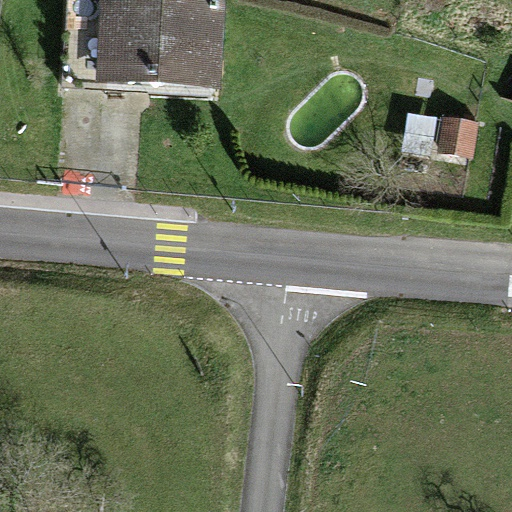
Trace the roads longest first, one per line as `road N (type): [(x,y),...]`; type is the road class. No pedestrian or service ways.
road 1 (tertiary): [(0,231),(295,256)]
road 2 (residential): [(268,511),(295,256)]
road 3 (tertiary): [(295,256),(511,275)]
